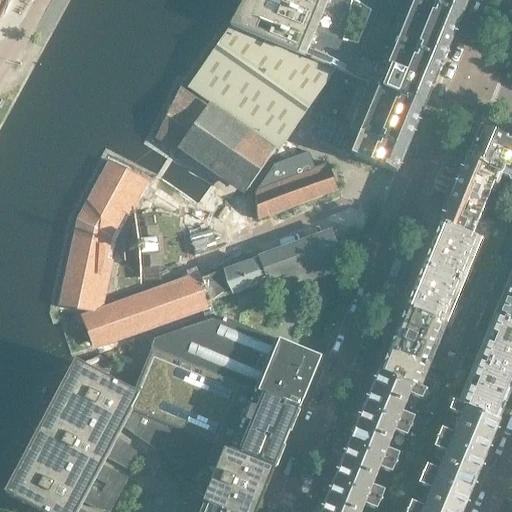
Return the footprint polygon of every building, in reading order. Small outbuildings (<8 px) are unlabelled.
[(10,0),(0,0),(0,23),(11,0),(10,0)] [(244,0),(230,27),(333,70),(336,71),(423,107),(459,18),(414,0),(244,0)] [(414,0),(459,18),(466,0),(414,0)] [(281,153),(333,70),(302,57),(230,27),(225,38),(211,50),(186,88),(273,148),(281,153)] [(404,151),(423,107),(367,84),(336,71),(317,116),(325,119),(349,128),(404,151)] [(273,148),(186,88),(184,91),(180,88),(156,135),(177,149),(182,142),(248,187),(269,157),(268,157),(273,148)] [(404,151),(349,128),(325,119),(316,142),(395,174),(404,151)] [(492,163),(502,138),(479,128),(466,160),(496,173),(499,166),(492,163)] [(511,183),(511,181),(511,141),(502,138),(492,163),(499,166),(496,173),(495,176),(511,183)] [(487,194),(495,176),(496,173),(466,160),(457,181),(487,194)] [(101,309),(116,240),(147,182),(109,162),(78,221),(61,294),(59,308),(86,312),(79,315),(93,349),(142,332),(208,304),(207,301),(230,293),(223,272),(222,271),(200,280),(197,273),(188,277),(183,279),(101,309)] [(256,191),(254,194),(257,220),(338,190),(328,164),(314,170),(256,191)] [(479,215),(487,194),(457,181),(448,203),(479,215)] [(511,207),(511,195),(503,192),(501,197),(510,201),(508,206),(511,207)] [(470,237),(479,215),(448,203),(439,224),(470,237)] [(509,227),(511,219),(511,218),(504,215),(500,224),(509,227)] [(469,261),(477,240),(470,237),(439,224),(430,246),(469,261)] [(505,237),(509,227),(500,224),(497,234),(505,237)] [(508,252),(511,243),(511,228),(509,227),(505,237),(500,249),(508,252)] [(165,257),(162,236),(157,237),(156,231),(132,233),(132,239),(128,251),(135,261),(137,270),(162,260),(162,258),(165,257)] [(343,267),(330,233),(258,259),(259,262),(252,264),(258,282),(266,279),(271,293),(343,267)] [(492,270),(500,249),(492,245),(483,266),(492,270)] [(460,282),(469,261),(430,246),(422,267),(460,282)] [(500,273),(508,252),(500,249),(492,270),(500,273)] [(258,282),(252,264),(251,261),(223,272),(230,293),(231,295),(260,285),(258,282)] [(483,291),(492,270),(483,266),(474,288),(483,291)] [(451,304),(460,282),(422,267),(413,288),(451,304)] [(491,294),(500,273),(492,270),(483,291),(491,294)] [(442,325),(451,304),(413,288),(404,310),(442,325)] [(474,312),(483,291),(474,288),(466,309),(474,312)] [(482,316),(491,294),(483,291),(474,312),(482,316)] [(511,327),(511,302),(505,300),(497,322),(511,327)] [(465,334),(474,312),(466,309),(457,331),(465,334)] [(434,346),(442,325),(404,310),(395,331),(434,346)] [(474,337),(482,316),(474,312),(465,334),(474,337)] [(154,340),(150,349),(298,410),(308,387),(320,358),(221,318),(154,340)] [(511,352),(511,327),(497,322),(488,343),(511,352)] [(425,368),(434,346),(395,331),(387,353),(425,368)] [(456,355),(465,334),(457,331),(448,352),(456,355)] [(465,359),(474,337),(465,334),(456,355),(465,359)] [(511,377),(511,352),(488,343),(479,364),(511,377)] [(150,349),(140,375),(133,391),(138,394),(137,395),(138,395),(130,410),(230,451),(273,469),(274,469),(298,410),(150,349)] [(448,377),(456,355),(448,352),(439,373),(448,377)] [(417,388),(425,368),(387,353),(378,373),(417,388)] [(456,380),(465,359),(456,355),(448,377),(456,380)] [(115,439),(121,427),(130,410),(138,395),(137,395),(73,361),(26,449),(117,498),(127,479),(101,465),(105,458),(126,469),(135,453),(124,443),(115,439)] [(506,400),(511,384),(511,377),(479,364),(470,386),(506,400)] [(423,391),(417,388),(378,373),(371,391),(403,404),(407,395),(419,400),(423,391)] [(439,398),(448,377),(439,373),(431,394),(439,398)] [(448,401),(456,380),(448,377),(439,398),(448,401)] [(497,421),(506,400),(470,386),(462,407),(497,421)] [(400,414),(403,404),(371,391),(364,409),(408,428),(412,418),(400,414)] [(497,421),(462,407),(453,403),(449,412),(461,417),(457,426),(489,440),(497,421)] [(408,428),(364,409),(363,409),(356,428),(388,441),(392,432),(404,437),(408,428)] [(256,511),(273,469),(230,451),(130,410),(121,427),(150,447),(151,447),(180,467),(176,477),(181,481),(183,477),(197,482),(194,491),(206,500),(208,501),(203,511),(256,511)] [(482,458),(489,440),(457,426),(453,435),(441,431),(437,440),(482,458)] [(385,450),(388,441),(356,428),(348,446),(393,464),(397,455),(385,450)] [(482,458),(437,440),(434,449),(446,454),(442,463),(475,476),(482,458)] [(393,464),(348,446),(341,464),(373,477),(377,468),(389,473),(393,464)] [(104,511),(109,511),(117,498),(26,449),(3,494),(36,511),(83,511),(78,509),(82,501),(96,510),(104,511)] [(467,495),(475,476),(442,463),(438,472),(426,467),(422,476),(467,495)] [(370,487),(373,477),(341,464),(334,483),(378,501),(382,492),(370,487)] [(459,511),(467,495),(422,476),(419,485),(431,490),(427,499),(457,511),(459,511)] [(378,501),(334,483),(326,501),(353,511),(359,511),(362,505),(374,510),(378,501)] [(457,511),(427,499),(423,509),(411,504),(407,511),(457,511)] [(353,511),(326,501),(321,511),(353,511)]
